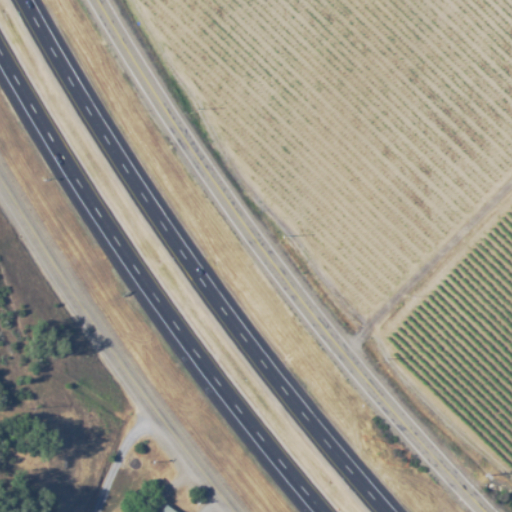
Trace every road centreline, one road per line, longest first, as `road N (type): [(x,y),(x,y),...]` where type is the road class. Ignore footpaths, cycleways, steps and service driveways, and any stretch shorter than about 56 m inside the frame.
road 1 (tertiary): [(92,0),(136,80),(299,296),(485,511)]
road 2 (motorway): [(384,511),(219,302),(125,166),(27,0)]
road 3 (motorway): [(0,44),(149,286),(321,511)]
road 4 (tertiary): [(0,169),(232,511)]
